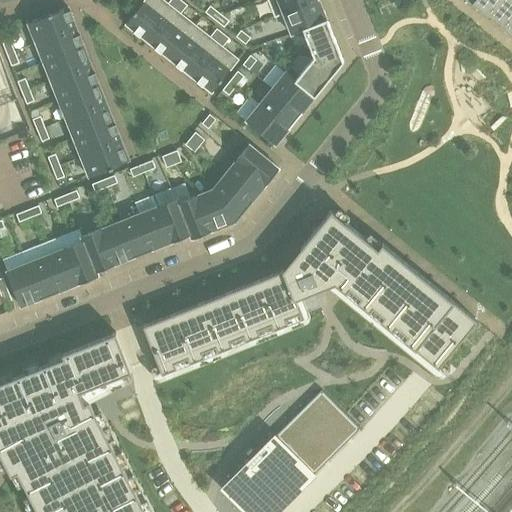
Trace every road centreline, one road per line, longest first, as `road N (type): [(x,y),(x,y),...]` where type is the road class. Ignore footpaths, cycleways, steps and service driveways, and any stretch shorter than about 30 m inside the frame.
road 1 (residential): [(0,345),(263,235),(380,85),(349,0)]
road 2 (track): [(396,511),(511,383)]
road 3 (residential): [(209,104),(80,0)]
